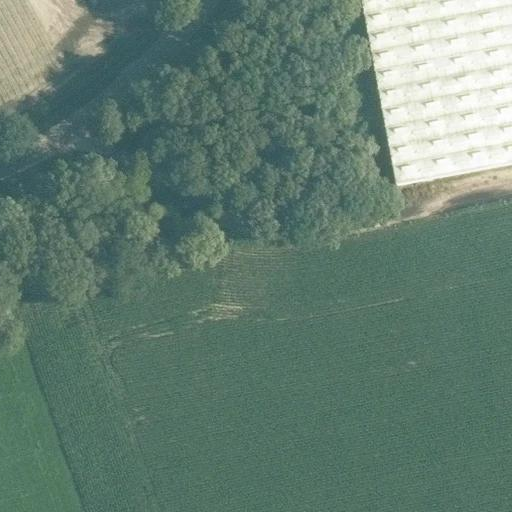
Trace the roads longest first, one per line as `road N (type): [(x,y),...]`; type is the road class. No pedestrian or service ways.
road 1 (track): [(82,121),(268,235),(353,228),(511,188)]
road 2 (tertiary): [(0,166),(110,100),(203,0)]
